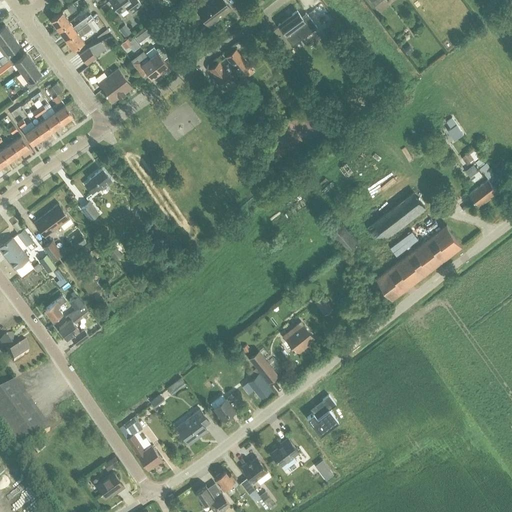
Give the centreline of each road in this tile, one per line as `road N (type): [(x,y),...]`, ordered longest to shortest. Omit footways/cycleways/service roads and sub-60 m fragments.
road 1 (residential): [(152,493),(511,221)]
road 2 (residential): [(152,493),(0,280)]
road 3 (residential): [(104,127),(276,0)]
road 4 (residential): [(104,127),(24,14)]
road 5 (residential): [(0,200),(104,127)]
